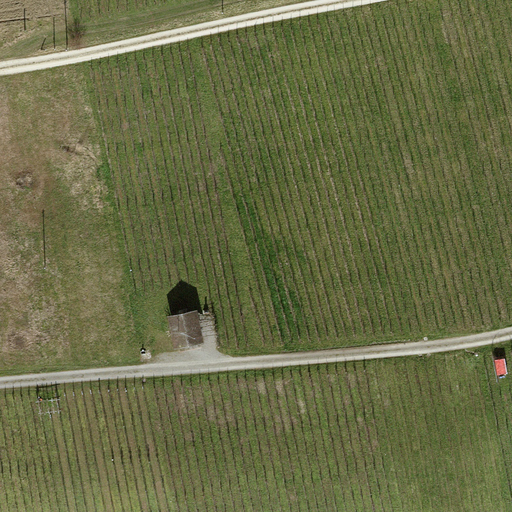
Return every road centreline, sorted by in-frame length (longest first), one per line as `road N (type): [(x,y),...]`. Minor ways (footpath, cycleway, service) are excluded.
road 1 (track): [(0,382),(511,332)]
road 2 (track): [(351,0),(0,70)]
